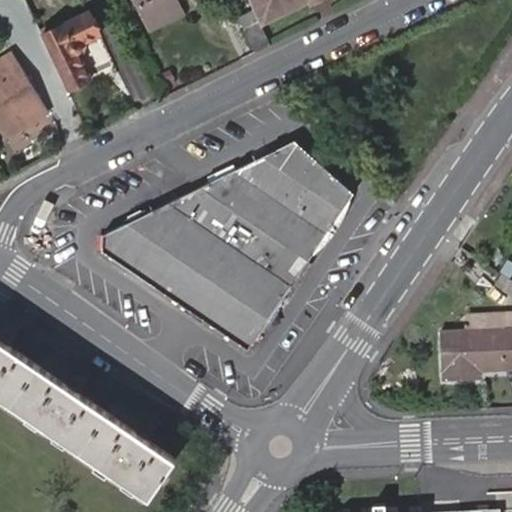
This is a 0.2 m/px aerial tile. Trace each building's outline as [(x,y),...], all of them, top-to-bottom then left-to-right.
[(134,0),(144,21),(175,6),(172,0),(134,0)] [(248,0),(254,10),(259,22),(279,11),(281,15),(309,0),(248,0)] [(180,15),(175,6),(144,21),(148,30),(180,15)] [(257,51),(270,44),(263,29),(259,22),(254,10),(240,17),(257,51)] [(42,35),(70,93),(94,81),(84,55),(89,44),(106,37),(94,11),(42,35)] [(279,11),(259,22),(263,29),(283,19),(281,15),(279,11)] [(0,62),(0,70),(17,60),(13,54),(0,62)] [(17,60),(0,70),(0,130),(2,135),(45,108),(17,60)] [(105,233),(104,250),(248,349),(354,192),(295,139),(105,233)] [(469,327),(438,328),(439,367),(442,366),(442,376),(472,375),(472,365),(478,365),(511,363),(511,310),(501,311),(502,326),(469,327)] [(501,311),(469,313),(469,327),(502,326),(501,311)] [(0,395),(150,497),(175,459),(0,339),(0,395)]
